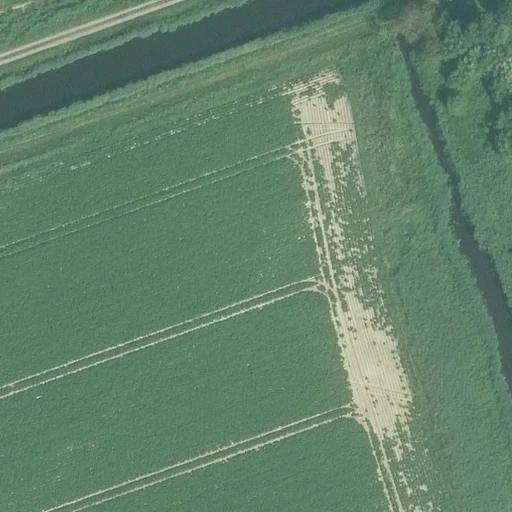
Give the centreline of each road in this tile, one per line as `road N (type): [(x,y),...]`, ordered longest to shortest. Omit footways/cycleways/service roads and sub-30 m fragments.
road 1 (track): [(0,152),(435,0)]
road 2 (track): [(172,0),(0,61)]
